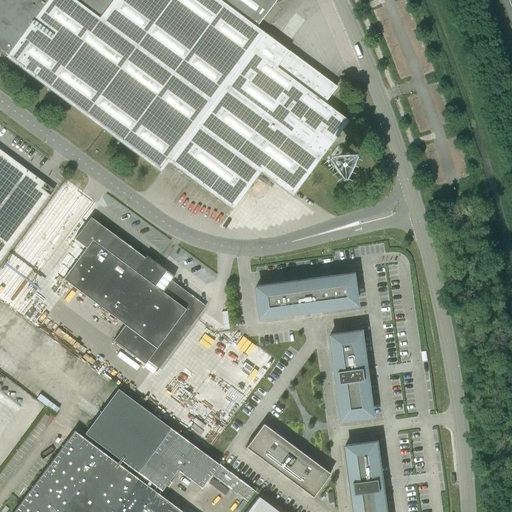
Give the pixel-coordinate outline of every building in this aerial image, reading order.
[(0,0),(0,52),(160,172),(167,162),(176,168),(232,210),(259,173),(291,197),(348,121),(324,103),(336,87),(330,83),(324,78),(315,71),(307,65),(299,59),(290,53),(280,45),(256,27),(274,3),(270,0),(0,0)] [(196,318),(205,306),(171,280),(174,277),(156,264),(146,256),(144,258),(97,223),(95,221),(92,221),(89,221),(86,223),(73,242),(85,251),(77,261),(63,279),(125,325),(113,340),(144,364),(147,360),(159,368),(170,353),(196,318)] [(351,305),(352,305),(352,304),(354,304),(354,301),(355,301),(354,300),(351,278),(350,275),(333,277),(333,276),(332,276),(332,277),(320,279),(320,277),(319,277),(320,279),(286,283),(285,282),(285,284),(273,285),(273,284),(272,284),(272,285),(255,288),(255,291),(258,313),(258,314),(259,314),(259,317),(261,317),(262,317),(273,315),(273,316),(274,316),(274,315),(292,313),(293,313),(293,312),(304,311),(304,312),(305,311),(309,310),(309,311),(309,310),(321,309),(339,306),(339,307),(340,307),(340,306),(351,305)] [(363,367),(358,332),(343,334),(343,333),(342,333),(342,334),(332,335),(329,336),(334,372),(336,372),(337,382),(335,382),(340,419),(343,418),(343,419),(344,419),(344,418),(353,417),(354,417),(370,415),(365,379),(367,379),(365,367),(363,367)] [(174,417),(209,443),(215,435),(219,434),(254,389),(256,370),(247,369),(246,375),(234,378),(236,386),(219,384),(213,392),(211,384),(213,382),(217,381),(214,378),(215,372),(218,367),(216,357),(218,354),(219,350),(212,352),(205,347),(189,367),(186,368),(177,379),(175,378),(171,383),(170,390),(175,391),(179,410),(174,417)] [(84,433),(138,473),(171,429),(117,389),(84,433)] [(312,497),(330,473),(263,423),(245,447),(312,497)] [(254,490),(218,463),(188,441),(189,442),(171,429),(138,473),(146,479),(143,482),(74,431),(13,511),(182,511),(151,488),(153,485),(161,491),(176,472),(200,489),(210,476),(245,502),(254,490)] [(352,511),(383,511),(380,489),(382,489),(380,477),(378,477),(373,442),(344,446),(349,483),(351,483),(352,492),(350,492),(352,511)] [(279,511),(258,496),(246,511),(279,511)]
